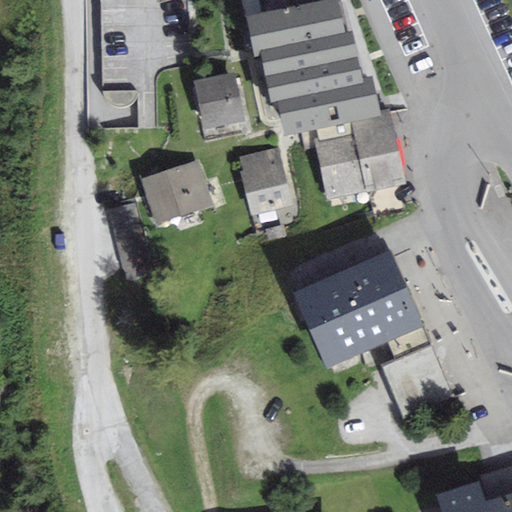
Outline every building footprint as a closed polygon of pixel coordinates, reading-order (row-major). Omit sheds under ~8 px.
[(345,5),(256,23),(292,139),(314,134),(390,110),(345,5)] [(238,78),(198,86),(208,135),(247,127),(238,78)] [(314,134),(330,207),(405,186),(390,110),(314,134)] [(294,208),(280,151),(240,160),(254,218),(294,208)] [(200,166),(148,183),(161,227),(214,210),(200,166)] [(135,208),(109,214),(124,270),(149,263),(135,208)] [(433,332),(399,254),(302,297),(334,375),(378,356),(433,332)] [(404,423),(456,401),(433,332),(378,356),(404,423)] [(511,511),(511,502),(490,507),(486,488),(444,502),(446,511),(511,511)]
